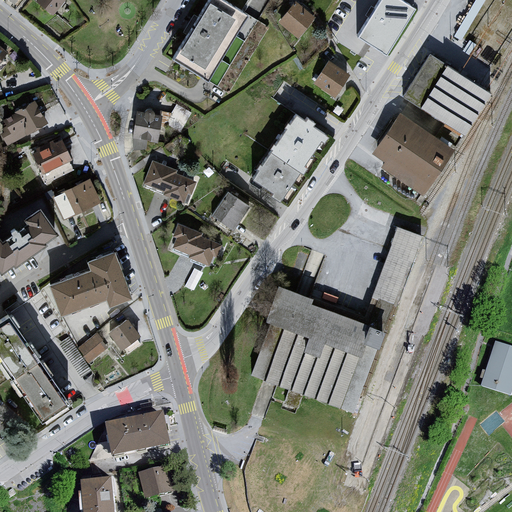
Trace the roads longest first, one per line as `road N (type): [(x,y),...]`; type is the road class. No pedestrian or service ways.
road 1 (residential): [(174,360),(219,330),(436,0)]
road 2 (residential): [(177,374),(125,394),(0,476)]
road 3 (residential): [(132,219),(0,303)]
road 4 (residential): [(132,219),(174,360)]
road 5 (residential): [(83,106),(131,70),(177,0)]
road 6 (residential): [(177,374),(214,511)]
road 7 (residential): [(83,106),(132,219)]
road 8 (residential): [(0,16),(59,71),(83,106)]
